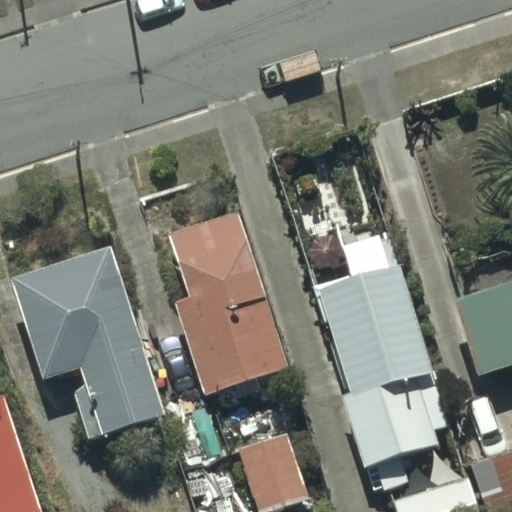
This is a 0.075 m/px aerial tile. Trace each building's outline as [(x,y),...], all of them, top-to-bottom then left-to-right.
[(233,217),(162,240),(181,302),(167,306),(198,401),(281,374),(233,217)] [(117,252),(15,284),(48,387),(85,375),(91,395),(79,399),(94,447),(171,422),(117,252)] [(403,270),(319,297),(352,402),(344,404),(366,474),(441,450),(420,385),(438,380),(403,270)] [(511,284),(458,301),(482,377),(511,367),(511,284)] [(40,511),(2,402),(0,402),(0,511),(40,511)] [(287,445),(238,458),(255,511),(297,511),(308,508),(287,445)] [(487,477),(498,511),(511,511),(511,460),(485,469),(487,477)] [(498,511),(487,477),(387,506),(388,511),(498,511)]
